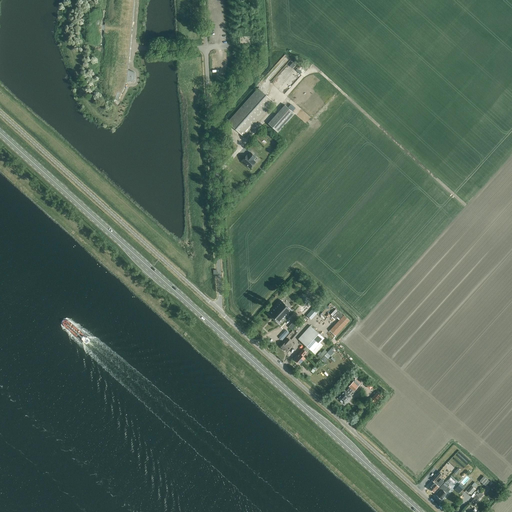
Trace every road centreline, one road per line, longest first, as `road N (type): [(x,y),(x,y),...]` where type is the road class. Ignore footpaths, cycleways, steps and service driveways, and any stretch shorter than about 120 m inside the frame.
road 1 (primary): [(419,511),(0,133)]
road 2 (track): [(0,157),(393,511)]
road 3 (unclassified): [(217,309),(203,0)]
road 4 (unclassified): [(442,511),(217,309)]
road 5 (unclassified): [(217,309),(0,112)]
